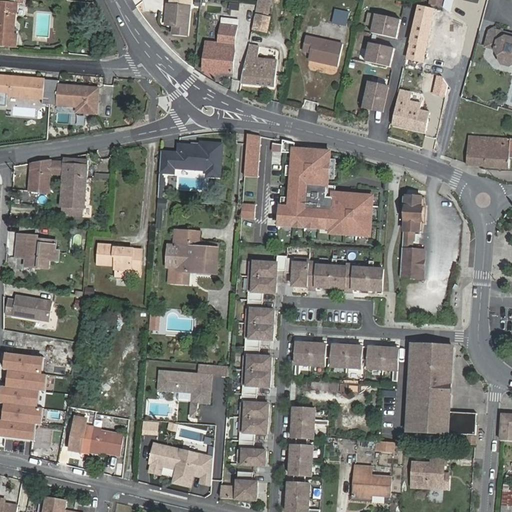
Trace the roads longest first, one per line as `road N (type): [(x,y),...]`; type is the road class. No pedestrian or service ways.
road 1 (tertiary): [(483,199),(456,176),(400,156),(212,108)]
road 2 (tertiary): [(212,108),(180,124),(12,156)]
road 3 (residential): [(0,345),(12,156)]
road 4 (residential): [(285,327),(273,511)]
road 5 (residential): [(0,61),(104,70),(134,68),(154,56)]
road 6 (tertiary): [(479,338),(483,199)]
road 7 (residential): [(486,511),(498,374)]
road 8 (residential): [(366,331),(367,306),(287,301),(285,327)]
road 9 (residential): [(106,483),(232,511)]
